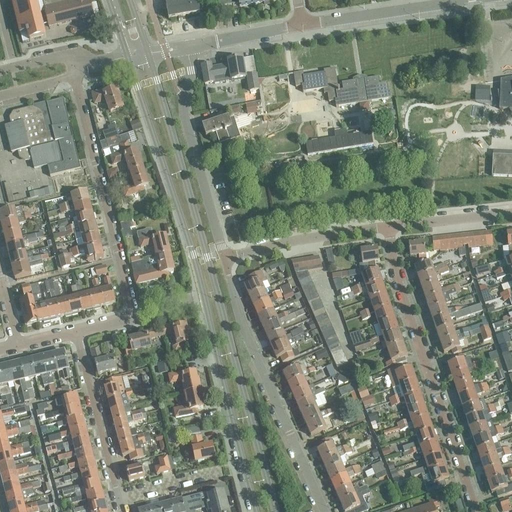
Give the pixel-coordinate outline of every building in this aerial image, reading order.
[(35,0),(11,0),(20,37),(22,44),(30,42),(45,39),(42,26),(48,24),(49,28),(93,17),(90,2),(86,3),(84,0),(41,0),(45,13),(39,14),(35,0)] [(199,16),(206,15),(204,4),(198,6),(197,1),(180,3),(178,0),(160,0),(163,5),(166,5),(168,20),(177,18),(178,21),(182,20),(181,17),(199,14),(199,16)] [(208,65),(201,66),(201,71),(204,84),(213,83),(212,77),(225,75),(225,78),(230,77),(231,80),(245,78),(244,70),(243,65),(242,60),(240,60),(239,59),(235,60),(235,61),(228,62),(228,66),(211,69),(210,65),(208,65)] [(302,93),(304,93),(327,90),(329,102),(335,102),(336,108),(360,104),(368,103),(391,100),(390,93),(388,93),(386,85),(379,86),(378,79),(364,81),(356,82),(341,84),(342,91),(339,92),(339,91),(338,91),(335,70),(323,72),(324,75),(304,78),(303,73),(293,75),(295,87),(301,87),(302,93)] [(256,76),(246,78),(249,92),(259,91),(257,81),(256,76)] [(282,78),(260,82),(263,101),(277,99),(285,98),(282,78)] [(499,110),(510,111),(511,110),(511,79),(501,81),(499,110)] [(92,94),(95,105),(107,102),(110,113),(122,109),(116,90),(109,93),(108,90),(92,94)] [(48,112),(42,114),(33,108),(16,112),(10,122),(11,126),(5,127),(12,154),(17,152),(18,156),(28,162),(32,161),(34,169),(47,166),(50,178),(74,172),(80,170),(79,164),(75,147),(65,106),(63,100),(57,102),(46,104),(48,112)] [(241,113),(239,107),(229,109),(231,115),(241,113)] [(228,118),(202,126),(205,137),(215,134),(219,145),(229,143),(228,142),(239,138),(233,120),(229,121),(228,118)] [(138,121),(129,124),(133,132),(141,129),(138,121)] [(119,138),(118,136),(116,129),(102,133),(105,142),(119,138)] [(335,139),(306,144),(308,156),(373,145),(371,133),(347,137),(346,131),(334,133),(335,139)] [(105,142),(100,144),(103,151),(118,146),(121,154),(130,151),(124,134),(118,136),(119,138),(105,142)] [(126,161),(130,174),(143,170),(137,152),(131,154),(130,151),(121,154),(111,157),(113,165),(126,161)] [(511,153),(493,152),(492,177),(511,178),(511,153)] [(117,169),(108,172),(110,181),(119,178),(117,169)] [(143,170),(130,174),(134,186),(123,190),(124,192),(122,193),(123,197),(125,196),(125,198),(143,192),(142,188),(148,186),(143,170)] [(59,207),(60,211),(90,203),(87,192),(70,196),(72,203),(66,204),(67,205),(59,207)] [(74,212),(76,218),(92,214),(90,203),(60,211),(61,215),(69,213),(74,212)] [(0,213),(0,221),(1,225),(31,218),(30,214),(22,216),(20,208),(0,213)] [(118,216),(120,225),(132,221),(129,213),(118,215),(118,216)] [(65,233),(95,225),(92,214),(76,218),(78,223),(72,225),(73,227),(59,230),(60,234),(65,233)] [(1,225),(4,237),(20,232),(18,226),(24,224),(33,221),(32,217),(31,218),(1,225)] [(132,221),(120,225),(122,231),(134,228),(132,221)] [(80,233),(82,240),(98,237),(95,225),(65,233),(66,237),(74,235),(75,235),(80,233)] [(154,245),(157,258),(169,255),(165,237),(160,239),(159,236),(152,238),(151,231),(137,235),(141,249),(154,245)] [(20,232),(4,237),(7,248),(36,240),(35,236),(27,238),(22,239),(20,232)] [(473,235),(465,236),(466,249),(474,248),(473,235)] [(456,237),(458,250),(459,257),(465,257),(465,249),(466,249),(465,236),(456,237)] [(71,254),(71,255),(101,247),(98,237),(82,240),(76,242),(78,249),(70,251),(71,254)] [(7,248),(9,259),(25,255),(24,247),(37,244),(36,240),(7,248)] [(415,257),(416,267),(429,263),(428,255),(425,255),(424,244),(409,245),(410,258),(415,257)] [(104,258),(101,247),(71,255),(71,254),(67,255),(60,257),(58,257),(61,269),(75,266),(73,258),(85,255),(87,263),(104,258)] [(361,276),(376,271),(374,263),(379,262),(377,249),(360,251),(362,265),(359,265),(360,271),(348,273),(349,278),(361,276)] [(9,259),(12,270),(42,262),(40,258),(32,260),(32,259),(27,260),(25,255),(9,259)] [(169,255),(157,258),(155,259),(131,264),(136,285),(169,277),(168,273),(174,272),(169,255)] [(311,259),(314,272),(323,270),(319,258),(311,259)] [(509,272),(511,271),(511,258),(510,260),(505,261),(507,268),(502,270),(494,273),(495,277),(503,274),(509,272)] [(307,272),(307,273),(314,272),(311,259),(305,260),(307,272)] [(294,272),(295,275),(301,273),(299,261),(291,263),(294,272)] [(42,262),(12,270),(15,280),(31,276),(29,269),(34,268),(34,267),(42,265),(42,262)] [(414,268),(418,279),(447,270),(446,265),(438,268),(438,267),(432,269),(430,263),(429,263),(416,267),(414,268)] [(94,269),(96,277),(108,274),(106,267),(94,269)] [(418,279),(422,290),(438,285),(435,278),(453,271),(452,268),(447,270),(418,279)] [(366,289),(382,284),(378,271),(376,271),(361,276),(364,284),(359,287),(351,289),(353,294),(361,291),(366,289)] [(244,287),(249,298),(264,291),(261,285),(266,283),(261,272),(247,279),(249,285),(244,287)] [(297,279),(299,283),(310,279),(307,273),(307,272),(301,273),(295,275),(297,279)] [(100,291),(104,307),(115,304),(109,278),(103,279),(106,290),(100,291)] [(299,283),(301,289),(312,284),(310,279),(299,283)] [(89,294),(93,310),(104,307),(100,291),(97,280),(92,282),(95,293),(89,294)] [(45,305),(49,321),(60,318),(51,282),(44,283),(47,295),(50,294),(52,302),(54,301),(55,303),(45,305)] [(51,282),(60,318),(71,315),(67,300),(62,301),(57,283),(53,284),(52,282),(51,282)] [(301,289),(303,294),(314,289),(312,284),(301,289)] [(370,301),(386,296),(382,284),(366,289),(361,291),(353,294),(354,297),(362,294),(362,296),(367,294),(370,301)] [(23,295),(31,293),(29,285),(21,287),(23,295)] [(33,300),(39,323),(49,321),(45,305),(37,307),(37,306),(39,305),(37,297),(41,296),(38,285),(30,287),(29,285),(31,293),(33,300)] [(76,287),(82,312),(93,310),(89,294),(83,296),(80,285),(76,286),(76,287)] [(279,289),(282,294),(291,290),(289,285),(279,289)] [(422,290),(425,300),(446,293),(455,291),(453,287),(440,291),(438,285),(422,290)] [(67,300),(71,315),(82,312),(76,287),(71,288),(73,295),(75,294),(76,298),(67,300)] [(303,294),(306,299),(317,294),(314,289),(303,294)] [(501,299),(503,298),(511,296),(511,295),(511,290),(507,292),(508,292),(499,295),(501,299)] [(249,298),(253,308),(281,295),(280,292),(272,295),(274,299),(269,301),(264,291),(249,298)] [(282,295),(284,301),(294,297),(292,291),(282,295)] [(446,293),(425,300),(429,311),(445,306),(451,304),(448,297),(456,294),(455,291),(446,293)] [(306,299),(307,302),(319,299),(317,294),(306,299)] [(352,294),(344,296),(346,302),(354,299),(352,294)] [(253,308),(258,319),(273,312),(270,305),(283,299),(281,295),(253,308)] [(378,326),(395,320),(386,296),(370,301),(378,326)] [(307,302),(312,314),(323,309),(319,299),(307,302)] [(39,323),(33,300),(20,303),(26,326),(39,323)] [(358,309),(361,318),(369,315),(368,311),(369,311),(367,306),(358,309)] [(429,311),(433,322),(462,312),(468,310),(467,308),(462,308),(452,311),(452,310),(447,312),(445,306),(429,311)] [(468,310),(462,312),(433,322),(437,333),(452,328),(450,320),(455,319),(456,322),(484,312),(482,306),(468,310)] [(258,319),(263,329),(291,316),(298,313),(296,309),(276,318),(273,312),(258,319)] [(312,314),(315,320),(326,315),(323,309),(312,314)] [(291,316),(263,329),(267,339),(283,333),(279,326),(285,323),(285,324),(297,319),(295,314),(291,316)] [(315,320),(317,325),(328,320),(326,315),(315,320)] [(317,325),(319,330),(330,325),(328,320),(317,325)] [(383,338),(399,333),(395,320),(378,326),(383,338)] [(179,324),(161,329),(163,337),(173,335),(176,347),(172,348),(173,353),(185,351),(184,346),(190,344),(185,326),(180,328),(179,324)] [(319,330),(322,335),(333,330),(330,325),(319,330)] [(484,329),(479,330),(483,342),(491,339),(488,327),(484,329)] [(452,328),(437,333),(440,344),(473,332),(471,328),(454,334),(452,328)] [(163,337),(161,329),(142,333),(143,337),(129,340),(131,346),(124,348),(126,354),(150,348),(148,341),(163,337)] [(322,335),(324,340),(335,335),(333,330),(322,335)] [(473,332),(440,344),(444,354),(452,351),(453,355),(461,353),(457,342),(463,340),(476,335),(475,331),(473,332)] [(354,348),(356,347),(364,344),(359,332),(349,336),(354,348)] [(267,339),(272,350),(292,340),(290,336),(285,338),(283,333),(267,339)] [(383,338),(377,340),(369,343),(364,344),(356,347),(358,353),(371,348),(370,346),(379,343),(379,345),(384,343),(387,350),(403,345),(399,333),(383,338)] [(324,340),(326,344),(337,340),(335,335),(324,340)] [(292,340),(272,350),(276,360),(280,358),(283,364),(294,359),(289,347),(294,344),(301,340),(300,337),(292,340)] [(326,344),(328,349),(339,344),(337,340),(326,344)] [(328,349),(330,354),(341,349),(339,344),(328,349)] [(110,345),(103,347),(105,354),(112,352),(110,345)] [(403,345),(387,350),(391,362),(385,364),(387,368),(394,365),(395,366),(406,362),(405,358),(407,357),(403,345)] [(95,364),(98,376),(117,371),(114,359),(102,362),(99,348),(90,350),(93,364),(95,364)] [(330,354),(332,359),(343,354),(341,349),(330,354)] [(64,353),(52,356),(57,373),(63,371),(65,380),(70,379),(68,370),(64,353)] [(332,359),(335,364),(346,359),(343,354),(332,359)] [(52,356),(42,358),(48,386),(50,392),(50,395),(51,397),(62,395),(61,390),(55,392),(51,374),(57,373),(52,356)] [(42,358),(31,361),(35,378),(41,377),(43,387),(48,386),(42,358)] [(346,359),(335,364),(337,369),(348,364),(346,359)] [(448,365),(451,376),(472,369),(480,367),(479,363),(471,366),(471,365),(466,367),(463,360),(448,365)] [(31,361),(20,364),(29,401),(29,400),(34,399),(30,384),(28,383),(28,380),(35,378),(31,361)] [(171,372),(169,362),(157,365),(159,375),(171,372)] [(20,364),(9,366),(13,383),(21,382),(21,384),(20,386),(24,402),(29,401),(20,364)] [(9,366),(0,368),(0,375),(5,397),(7,406),(8,407),(13,406),(11,395),(10,395),(9,389),(7,388),(6,385),(13,383),(9,366)] [(283,374),(288,385),(302,379),(315,373),(313,369),(306,372),(303,366),(283,374)] [(399,387),(416,381),(411,369),(406,371),(404,366),(387,372),(393,389),(399,387)] [(451,376),(455,387),(471,382),(468,375),(482,370),(480,367),(472,369),(451,376)] [(505,379),(502,371),(496,373),(499,381),(505,379)] [(183,386),(185,394),(200,391),(198,383),(197,383),(195,375),(189,376),(189,373),(169,377),(170,385),(184,382),(185,386),(183,386)] [(108,388),(105,389),(108,400),(132,394),(131,390),(125,391),(123,384),(121,378),(107,382),(108,388)] [(288,385),(292,396),(307,389),(303,380),(302,379),(288,385)] [(390,404),(420,393),(416,381),(399,387),(393,389),(392,390),(395,398),(389,400),(390,404)] [(455,387),(459,398),(488,388),(486,384),(479,387),(478,386),(473,388),(471,382),(455,387)] [(344,388),(347,395),(354,393),(351,386),(344,388)] [(292,396),(297,406),(315,398),(324,394),(322,390),(315,393),(313,387),(307,389),(292,396)] [(459,398),(462,409),(478,404),(476,396),(489,392),(488,388),(459,398)] [(200,391),(185,394),(187,404),(188,404),(189,408),(174,411),(176,419),(197,414),(196,411),(202,409),(202,408),(201,401),(202,401),(200,391)] [(407,411),(424,406),(420,393),(390,404),(391,407),(399,405),(400,405),(405,404),(407,411)] [(108,400),(111,412),(123,408),(129,407),(127,400),(133,398),(132,394),(108,400)] [(63,406),(64,411),(80,407),(77,396),(61,400),(55,402),(56,408),(63,406)] [(313,403),(317,402),(315,398),(297,406),(301,416),(316,410),(313,403)] [(462,409),(466,419),(482,414),(487,412),(495,409),(494,405),(486,408),(483,402),(478,404),(462,409)] [(65,413),(67,422),(83,418),(80,407),(64,411),(45,416),(44,411),(48,410),(46,404),(37,407),(38,412),(36,413),(37,418),(45,416),(46,421),(56,419),(56,418),(63,416),(63,414),(65,413)] [(412,424),(428,418),(424,406),(407,411),(412,424)] [(0,414),(0,424),(3,424),(2,419),(13,417),(26,414),(25,408),(0,414)] [(111,412),(114,423),(146,415),(144,411),(131,414),(131,413),(125,414),(123,408),(111,412)] [(301,416),(306,427),(333,415),(331,410),(318,415),(316,410),(301,416)] [(333,415),(306,427),(310,437),(330,428),(327,421),(338,417),(336,413),(333,415)] [(466,419),(470,430),(485,425),(482,414),(466,419)] [(114,423),(116,435),(129,431),(127,425),(147,420),(146,415),(114,423)] [(67,424),(70,432),(85,428),(83,418),(67,422),(57,424),(58,429),(66,427),(65,424),(67,424)] [(407,426),(398,428),(399,431),(400,432),(408,429),(408,430),(413,428),(416,436),(432,431),(428,418),(412,424),(406,425),(407,426)] [(0,424),(0,435),(30,428),(28,422),(16,425),(16,426),(4,429),(3,424),(0,424)] [(470,430),(473,441),(489,435),(485,425),(470,430)] [(0,435),(0,445),(8,444),(7,439),(18,436),(19,437),(31,434),(30,428),(0,435)] [(70,435),(72,443),(88,439),(85,428),(70,432),(48,438),(49,444),(61,440),(61,439),(69,437),(68,435),(70,435)] [(116,435),(119,446),(150,438),(149,434),(137,437),(135,430),(129,431),(116,435)] [(420,448),(436,443),(432,431),(416,436),(420,448)] [(473,441),(477,452),(493,446),(490,440),(496,438),(495,437),(503,435),(502,431),(494,434),(489,435),(473,441)] [(177,433),(168,435),(169,442),(179,440),(177,433)] [(167,451),(163,437),(155,439),(156,443),(158,443),(161,452),(167,451)] [(150,438),(119,446),(122,458),(129,456),(131,462),(142,459),(141,453),(139,445),(145,444),(151,442),(150,438)] [(191,440),(196,463),(214,459),(212,446),(203,448),(201,438),(191,440)] [(73,445),(75,454),(91,450),(88,439),(72,443),(63,446),(64,450),(72,448),(71,446),(73,445)] [(317,452),(322,462),(350,450),(348,446),(341,450),(340,449),(335,451),(330,440),(319,445),(321,450),(317,452)] [(422,454),(424,461),(441,455),(436,443),(420,448),(415,450),(407,453),(400,455),(401,459),(416,454),(417,456),(422,454)] [(0,445),(0,455),(29,448),(28,444),(9,449),(8,444),(0,445)] [(477,452),(480,462),(496,457),(501,455),(510,452),(508,448),(495,453),(493,446),(477,452)] [(45,450),(47,456),(57,453),(55,447),(45,450)] [(0,455),(0,466),(13,463),(12,458),(30,454),(29,448),(0,455)] [(389,448),(381,450),(383,457),(391,454),(389,448)] [(76,456),(78,464),(93,460),(91,450),(75,454),(57,458),(59,462),(74,458),(74,456),(76,456)] [(322,462),(326,473),(342,466),(339,460),(344,457),(351,454),(350,450),(322,462)] [(371,452),(374,460),(379,458),(376,450),(371,452)] [(421,475),(421,476),(445,467),(441,455),(424,461),(427,468),(410,474),(412,478),(421,475)] [(480,462),(484,474),(500,468),(496,457),(480,462)] [(155,468),(156,476),(170,472),(167,458),(158,460),(160,467),(155,468)] [(78,466),(81,475),(96,471),(93,460),(78,464),(59,469),(60,474),(70,472),(69,471),(77,469),(76,467),(78,466)] [(126,471),(129,483),(145,479),(142,467),(141,462),(134,464),(135,468),(126,471)] [(0,466),(0,473),(1,477),(39,467),(38,465),(33,466),(32,464),(14,468),(13,463),(0,466)] [(385,471),(381,463),(371,468),(375,476),(384,471),(385,471)] [(326,473),(331,483),(359,471),(357,467),(350,470),(344,472),(342,466),(326,473)] [(1,477),(3,487),(18,483),(17,478),(40,472),(39,467),(1,477)] [(445,467),(421,476),(427,494),(446,487),(444,482),(449,480),(445,467)] [(484,474),(488,484),(504,479),(500,468),(484,474)] [(81,477),(83,485),(99,482),(96,471),(81,475),(63,479),(64,484),(80,480),(79,478),(81,477)] [(331,483),(336,494),(351,487),(348,481),(354,478),(353,477),(361,474),(359,471),(331,483)] [(387,477),(384,471),(375,476),(377,481),(387,477)] [(504,479),(488,484),(491,494),(495,493),(497,499),(511,493),(511,486),(507,488),(504,479)] [(84,488),(86,496),(102,492),(99,482),(83,485),(62,491),(63,497),(76,494),(75,492),(83,490),(82,488),(84,488)] [(3,487),(6,496),(32,489),(40,487),(39,483),(19,488),(18,483),(3,487)] [(48,485),(42,487),(45,495),(51,493),(48,485)] [(336,494),(340,504),(355,497),(368,491),(366,487),(359,491),(357,488),(352,490),(351,487),(336,494)] [(34,496),(32,489),(6,496),(9,506),(23,502),(29,501),(28,497),(34,496)] [(355,497),(340,504),(343,511),(349,511),(353,511),(367,511),(368,511),(362,498),(370,495),(368,491),(355,497)] [(87,498),(89,507),(105,503),(102,492),(86,496),(63,502),(65,506),(85,501),(85,499),(87,498)] [(208,494),(182,501),(184,511),(193,511),(208,508),(208,511),(209,511),(212,511),(211,511),(225,511),(221,494),(208,497),(208,494)] [(175,503),(171,504),(172,511),(184,511),(182,501),(181,501),(181,500),(180,500),(179,499),(178,499),(177,499),(176,500),(175,500),(175,501),(175,502),(175,503)] [(412,511),(434,511),(434,510),(439,508),(436,499),(429,502),(430,506),(413,511),(412,511)] [(510,511),(511,511),(508,499),(499,502),(502,511),(510,511)] [(9,506),(10,511),(25,511),(45,507),(44,502),(24,507),(23,502),(9,506)] [(161,506),(160,507),(161,511),(172,511),(171,504),(166,505),(166,504),(165,503),(164,503),(164,502),(163,503),(162,503),(161,504),(161,505),(161,506)] [(90,509),(90,511),(106,511),(105,503),(89,507),(73,511),(86,511),(88,511),(88,509),(90,509)]
